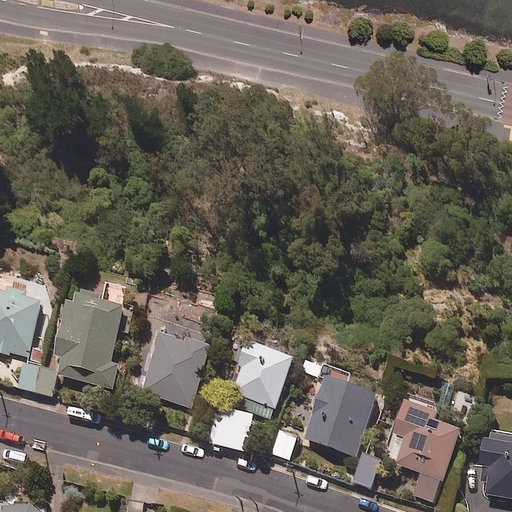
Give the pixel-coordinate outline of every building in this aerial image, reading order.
[(30,292),(9,287),(8,291),(0,288),(0,353),(11,356),(11,353),(31,357),(45,300),(29,296),(30,292)] [(129,306),(104,299),(105,295),(86,290),(85,294),(80,293),(77,303),(71,301),(57,357),(64,358),(60,372),(59,376),(115,391),(116,386),(122,365),(115,363),(127,315),(129,306)] [(188,341),(161,332),(141,392),(193,409),(213,349),(214,345),(190,338),(188,341)] [(278,410),(298,357),(254,341),(250,340),(241,366),(245,367),(235,395),(278,410)] [(317,377),(324,364),(308,356),(301,369),(317,377)] [(60,372),(26,364),(20,389),(54,398),(59,376),(60,372)] [(329,375),(307,439),(359,457),(381,393),(329,375)] [(394,433),(407,437),(397,465),(445,482),(464,430),(438,421),(442,412),(406,399),(394,433)] [(293,465),(301,439),(281,432),(272,458),(293,465)] [(511,437),(494,434),(493,441),(487,440),(482,467),(485,468),(482,481),(490,483),(488,495),(511,499),(511,437)] [(384,459),(367,453),(357,482),(373,488),(384,459)] [(145,511),(147,500),(130,498),(127,511),(145,511)] [(43,511),(36,503),(14,505),(0,505),(0,511),(43,511)]
